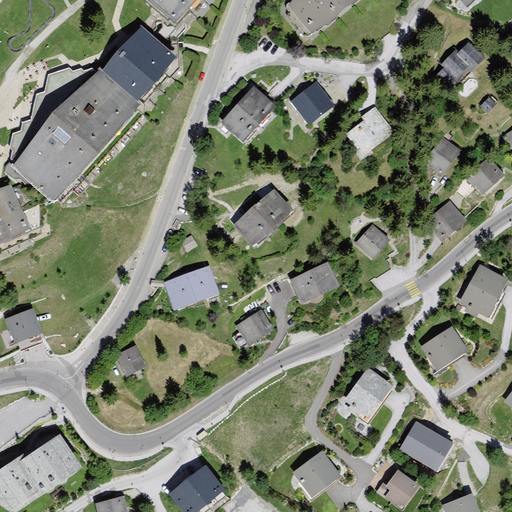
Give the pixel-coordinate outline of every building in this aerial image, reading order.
[(152,0),(160,6),(186,27),(218,0),(152,0)] [(302,0),(293,9),(319,39),(345,26),(370,3),(371,0),(302,0)] [(461,0),(472,10),(483,0),(461,0)] [(107,72),(104,76),(75,79),(71,76),(51,84),(48,99),(40,103),(36,126),(27,129),(26,137),(20,138),(18,168),(67,210),(118,162),(153,113),(148,108),(188,63),(151,30),(111,75),(107,72)] [(493,62),(473,45),(463,55),(460,50),(444,68),(448,73),(440,80),(456,93),(466,86),(465,84),(474,75),(477,77),(493,62)] [(318,87),(293,104),(314,130),(339,111),(318,87)] [(258,91),(225,126),(248,147),(282,110),(258,91)] [(488,96),(479,106),(488,114),(497,103),(488,96)] [(375,120),(351,138),(371,161),(398,141),(403,138),(386,117),(379,124),(375,120)] [(448,143),(431,166),(451,182),(469,156),(448,143)] [(511,179),(493,162),(473,182),(477,190),(483,191),(492,199),(511,182),(511,179)] [(0,251),(41,233),(20,186),(0,195),(0,251)] [(279,195),(239,230),(261,252),(287,236),(301,214),(279,195)] [(439,239),(442,243),(467,219),(448,200),(424,224),(439,239)] [(377,228),(359,247),(379,264),(396,244),(377,228)] [(197,246),(191,235),(180,240),(186,251),(197,246)] [(337,266),(296,284),(310,309),(351,292),(337,266)] [(213,269),(166,285),(179,312),(225,298),(213,269)] [(511,282),(485,270),(464,306),(472,311),(470,316),(482,322),(485,317),(494,322),(511,292),(511,282)] [(32,308),(5,320),(15,345),(43,334),(32,308)] [(260,309),(234,325),(246,346),(273,331),(260,309)] [(458,331),(426,350),(444,375),(475,355),(458,331)] [(139,349),(119,359),(130,380),(151,371),(139,349)] [(371,372),(347,405),(355,409),(351,413),(370,427),(375,421),(376,424),(400,390),(371,372)] [(448,435),(413,414),(397,441),(431,462),(448,435)] [(0,489),(15,511),(43,492),(44,494),(83,466),(59,433),(24,458),(22,455),(0,469),(0,489)] [(327,452),(297,474),(317,500),(346,477),(327,452)] [(213,465),(175,495),(189,511),(206,511),(233,490),(213,465)] [(428,484),(403,470),(392,487),(396,489),(389,498),(408,511),(428,484)] [(487,511),(479,493),(448,505),(450,511),(487,511)] [(131,511),(127,498),(99,504),(101,511),(131,511)]
